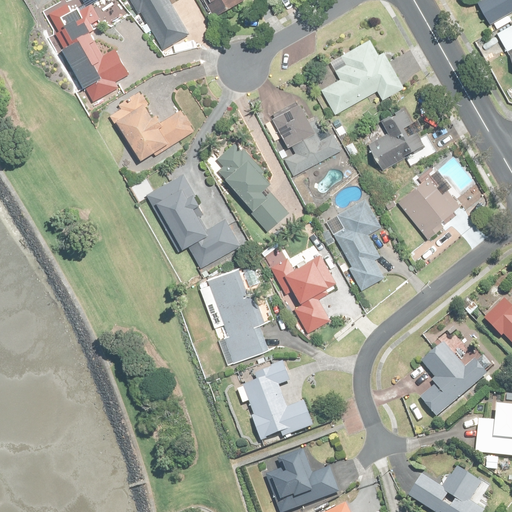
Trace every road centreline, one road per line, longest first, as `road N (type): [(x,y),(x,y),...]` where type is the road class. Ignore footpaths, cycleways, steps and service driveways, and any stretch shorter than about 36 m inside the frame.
road 1 (residential): [(380,440),(364,393),(365,355),(511,230)]
road 2 (tertiary): [(498,149),(412,0)]
road 3 (residential): [(238,66),(352,0)]
